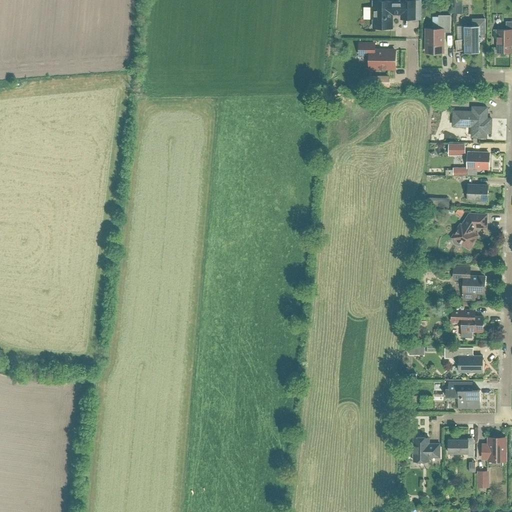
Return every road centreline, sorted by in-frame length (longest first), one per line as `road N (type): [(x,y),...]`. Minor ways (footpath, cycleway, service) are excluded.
road 1 (residential): [(505,417),(511,222)]
road 2 (residential): [(511,77),(410,77),(410,40)]
